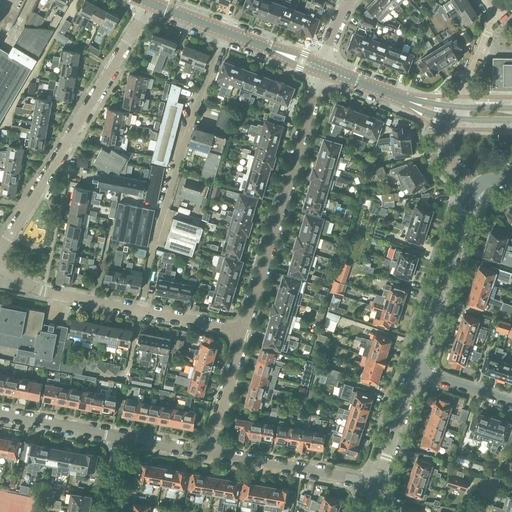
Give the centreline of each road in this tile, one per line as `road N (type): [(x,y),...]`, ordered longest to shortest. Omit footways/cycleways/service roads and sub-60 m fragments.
road 1 (residential): [(0,252),(149,4)]
road 2 (residential): [(243,334),(319,67)]
road 3 (residential): [(243,334),(35,290),(0,266)]
road 4 (residential): [(413,370),(479,184)]
road 5 (tertiary): [(319,67),(149,4)]
road 6 (residential): [(378,483),(209,453)]
road 7 (tertiary): [(444,112),(319,67)]
road 8 (residential): [(209,453),(243,334)]
road 9 (residential): [(120,437),(0,414)]
